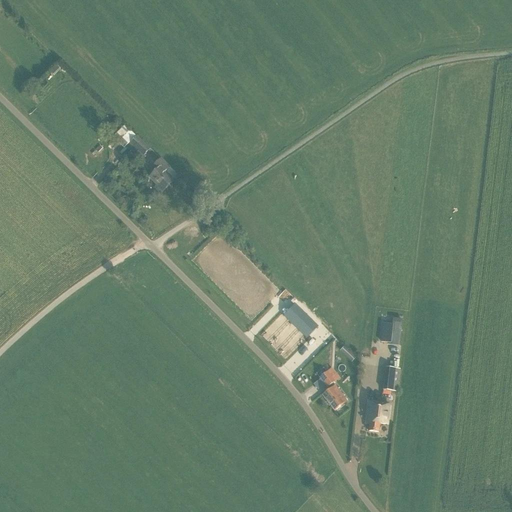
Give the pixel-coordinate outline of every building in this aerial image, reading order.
[(60,76),(48,77),(49,86),(60,85),(60,76)] [(113,139),(119,145),(123,140),(128,145),(126,148),(131,152),(126,158),(132,163),(139,156),(141,158),(150,149),(137,137),(136,138),(125,126),(113,139)] [(105,150),(91,160),(96,166),(110,156),(105,150)] [(165,173),(169,169),(161,160),(156,165),(160,168),(150,178),(157,186),(155,188),(161,194),(174,182),(165,173)] [(318,327),(296,306),(285,317),(307,339),(318,327)] [(390,345),(399,346),(402,319),(393,318),(392,324),(382,323),(380,342),(390,343),(390,345)] [(332,367),(319,377),(327,388),(340,378),(332,367)] [(398,393),(400,370),(386,368),(384,391),(398,393)] [(332,389),(323,396),(335,412),(347,402),(339,391),(335,393),(332,389)] [(390,405),(384,404),(384,403),(369,402),(368,410),(367,410),(367,414),(368,414),(367,423),(370,423),(369,432),(379,433),(380,424),(388,425),(390,405)]
